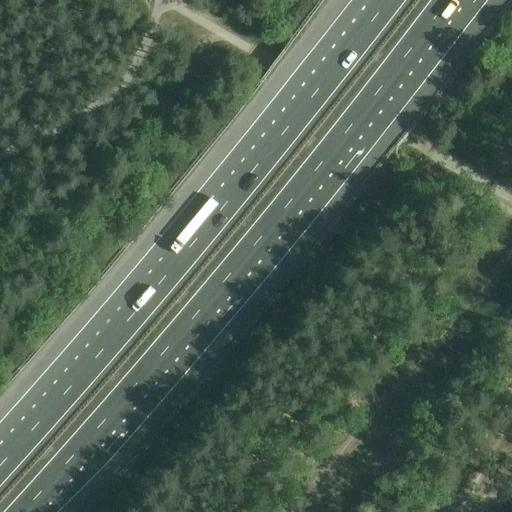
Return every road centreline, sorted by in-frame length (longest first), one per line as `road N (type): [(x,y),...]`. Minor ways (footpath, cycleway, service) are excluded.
road 1 (motorway): [(19,511),(193,317),(449,0)]
road 2 (motorway): [(388,0),(0,465)]
road 3 (unknown): [(0,269),(217,30)]
